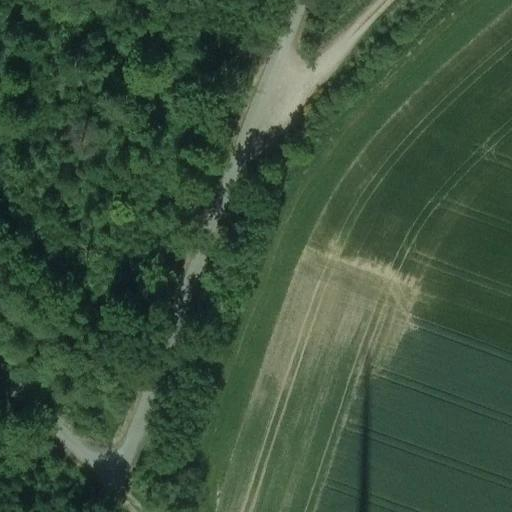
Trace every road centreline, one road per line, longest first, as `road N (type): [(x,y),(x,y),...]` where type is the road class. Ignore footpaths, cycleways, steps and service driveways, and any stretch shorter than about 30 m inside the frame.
road 1 (unclassified): [(119,478),(314,0)]
road 2 (unclassified): [(0,361),(119,478)]
